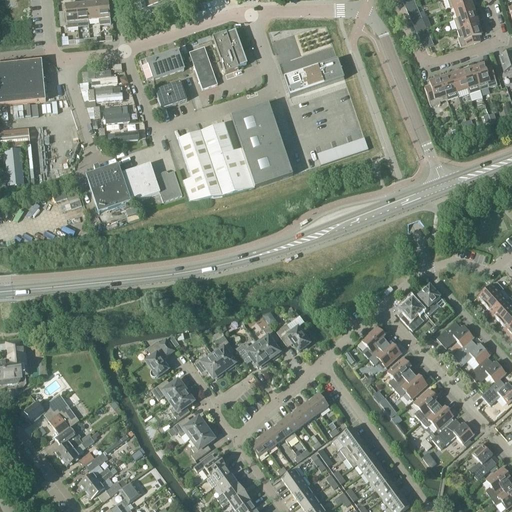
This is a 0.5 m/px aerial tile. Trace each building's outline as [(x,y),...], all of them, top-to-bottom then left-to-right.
[(471,0),(470,1),(469,0),(446,0),(450,10),(454,9),(474,2),(472,0),(471,0)] [(97,3),(99,20),(99,26),(111,25),(110,19),(108,2),(97,3)] [(474,2),(454,9),(457,19),(474,14),(472,6),(474,5),(474,2)] [(97,3),(88,4),(86,4),(88,22),(99,20),(97,3)] [(86,4),(79,5),(75,5),(77,19),(78,29),(89,28),(88,22),(86,4)] [(408,13),(417,9),(415,4),(405,8),(408,13)] [(65,13),(59,14),(60,28),(67,27),(68,29),(78,29),(77,19),(75,5),(65,6),(65,13)] [(417,9),(408,13),(410,19),(420,14),(417,9)] [(477,22),(474,14),(454,21),(457,32),(465,29),(481,24),(480,21),(477,22)] [(465,29),(457,32),(460,39),(458,40),(461,49),(481,43),(479,37),(482,36),(479,28),(481,27),(481,24),(465,29)] [(417,34),(427,30),(424,25),(414,29),(417,34)] [(429,35),(427,30),(417,34),(419,40),(429,35)] [(212,39),(221,63),(222,63),(223,67),(222,67),(225,75),(239,70),(238,68),(246,65),(245,60),(246,59),(244,54),(243,55),(242,51),(244,47),(239,44),(235,33),(226,36),(226,34),(212,39)] [(434,46),(431,40),(422,45),(424,50),(434,46)] [(204,46),(187,51),(201,94),(218,88),(204,46)] [(153,82),(184,71),(178,52),(155,60),(154,58),(140,63),(147,83),(153,81),(153,82)] [(511,70),(511,54),(497,58),(502,73),(511,70)] [(283,79),(290,98),(344,80),(338,60),(283,79)] [(42,62),(0,65),(0,106),(46,102),(42,62)] [(475,66),(472,67),(481,92),(498,86),(491,67),(485,69),(485,66),(476,69),(475,66)] [(471,70),(462,73),(468,90),(469,89),(471,95),(481,92),(472,67),(470,68),(471,70)] [(90,81),(90,87),(117,85),(117,77),(111,78),(110,72),(95,73),(95,69),(87,70),(88,73),(88,80),(89,81),(90,81)] [(451,74),(457,93),(468,90),(462,73),(454,76),(453,73),(451,74)] [(449,77),(441,80),(447,101),(448,102),(458,98),(457,93),(451,74),(448,75),(449,77)] [(425,89),(431,108),(441,105),(440,103),(447,101),(441,80),(432,83),(432,80),(430,80),(429,81),(430,87),(425,89)] [(155,92),(161,111),(187,102),(180,83),(155,92)] [(113,88),(95,90),(96,105),(123,102),(123,94),(113,95),(113,88)] [(272,115),(269,105),(231,118),(255,189),(293,176),(286,155),(282,156),(278,144),(282,143),(275,124),(274,125),(270,115),(272,115)] [(511,115),(509,106),(503,108),(506,118),(511,115)] [(122,108),(104,110),(106,125),(130,123),(129,115),(123,116),(122,108)] [(234,154),(225,126),(201,134),(215,173),(221,189),(224,197),(254,189),(241,151),(234,154)] [(492,127),(486,129),(488,136),(494,134),(492,127)] [(28,131),(0,133),(0,149),(30,146),(28,131)] [(138,133),(108,135),(109,143),(139,141),(138,133)] [(215,173),(201,134),(178,142),(191,181),(215,173)] [(317,157),(322,170),(369,153),(365,141),(317,157)] [(20,150),(4,152),(8,187),(24,186),(20,150)] [(160,195),(163,204),(182,197),(174,174),(155,180),(150,166),(121,175),(118,166),(101,172),(99,167),(93,168),(102,193),(92,196),(98,215),(160,195)] [(215,173),(183,184),(189,203),(222,198),(224,197),(221,189),(215,173)] [(68,212),(71,211),(82,207),(76,190),(66,193),(70,205),(66,207),(68,212)] [(65,194),(54,198),(56,204),(67,200),(65,194)] [(477,299),(485,307),(502,291),(503,292),(504,291),(498,284),(494,284),(494,285),(493,285),(477,299)] [(422,302),(417,306),(422,312),(423,312),(428,318),(433,314),(433,315),(441,308),(441,309),(445,306),(439,299),(440,299),(429,287),(418,298),(422,302)] [(502,291),(485,307),(492,315),(510,299),(503,292),(502,291)] [(511,311),(511,301),(510,299),(492,315),(499,323),(511,311)] [(412,300),(400,311),(404,315),(400,319),(412,333),(418,328),(417,327),(428,318),(423,312),(422,312),(417,306),(412,300)] [(511,311),(499,323),(506,331),(511,326),(511,311)] [(270,315),(265,318),(270,326),(274,323),(274,320),(270,315)] [(434,325),(439,330),(442,327),(437,322),(434,325)] [(463,349),(471,342),(472,342),(474,340),(464,328),(461,330),(455,323),(436,340),(446,350),(456,341),(463,349)] [(268,338),(258,345),(269,361),(272,359),(273,361),(280,357),(278,355),(280,354),(273,344),(279,340),(269,327),(263,331),(268,338)] [(287,327),(277,334),(286,347),(292,343),(299,353),(310,345),(309,344),(311,342),(311,340),(310,339),(309,337),(307,337),(305,338),(298,329),(292,333),(287,327)] [(363,354),(368,360),(386,344),(382,340),(385,338),(376,328),(361,342),(367,349),(363,353),(363,354)] [(220,351),(213,356),(225,372),(228,370),(229,372),(236,368),(234,366),(236,365),(229,355),(234,351),(224,337),(215,344),(220,351)] [(174,339),(170,341),(176,349),(179,346),(174,339)] [(158,343),(148,351),(153,358),(146,362),(153,371),(152,373),(151,375),(152,377),(154,378),(156,379),(158,378),(169,370),(162,361),(175,352),(167,340),(160,345),(158,343)] [(472,359),(479,367),(487,359),(488,360),(490,357),(480,346),(477,348),(472,342),(471,342),(463,349),(453,358),(462,368),(472,359)] [(24,343),(10,344),(11,360),(8,363),(0,364),(0,389),(4,389),(4,387),(7,387),(9,388),(13,387),(14,386),(17,386),(17,388),(23,387),(26,384),(25,377),(27,377),(24,343)] [(390,348),(386,344),(368,360),(374,366),(375,366),(380,362),(386,369),(401,355),(393,346),(390,348)] [(269,361),(258,345),(251,350),(247,345),(243,347),(242,346),(236,350),(246,364),(251,360),(258,369),(260,368),(261,370),(267,365),(266,364),(269,361)] [(225,372),(213,356),(203,364),(200,360),(194,364),(202,375),(207,371),(214,380),(216,379),(217,381),(223,376),(222,375),(225,372)] [(488,377),(495,384),(495,385),(500,381),(506,375),(496,364),(493,366),(488,360),(487,359),(479,367),(469,376),(478,386),(488,377)] [(389,386),(394,392),(412,375),(408,371),(411,369),(402,360),(387,373),(393,380),(389,384),(389,386)] [(416,380),(412,375),(394,392),(400,398),(401,398),(406,394),(412,400),(427,387),(419,377),(416,380)] [(375,381),(372,376),(367,380),(371,384),(375,381)] [(165,382),(152,392),(159,402),(166,397),(170,403),(187,392),(185,389),(186,387),(182,381),(180,382),(179,381),(169,387),(165,382)] [(495,384),(481,397),(490,408),(500,398),(507,406),(511,402),(511,389),(508,385),(505,387),(500,381),(495,385),(495,384)] [(415,417),(420,423),(438,407),(434,402),(437,400),(428,391),(413,404),(419,411),(415,415),(415,417)] [(189,394),(187,392),(170,403),(174,409),(170,412),(178,422),(189,415),(185,409),(194,402),(193,401),(195,400),(190,393),(189,394)] [(319,395),(310,402),(320,415),(329,408),(319,395)] [(29,418),(33,423),(44,415),(60,436),(71,429),(79,423),(60,396),(42,409),(38,403),(37,404),(35,404),(33,405),(33,407),(25,413),(26,414),(26,416),(27,418),(29,418)] [(320,415),(310,402),(302,408),(311,421),(320,415)] [(442,411),(438,407),(420,423),(426,429),(427,429),(432,425),(438,432),(453,418),(445,409),(442,411)] [(302,428),(311,421),(302,408),(293,415),(302,428)] [(293,434),(302,428),(293,415),(284,421),(293,434)] [(399,417),(392,422),(397,428),(403,423),(399,417)] [(186,419),(173,429),(177,435),(178,434),(181,438),(187,434),(191,440),(207,429),(205,426),(207,425),(202,418),(201,420),(199,418),(190,425),(186,419)] [(456,438),(463,446),(474,436),(464,425),(461,427),(455,420),(453,422),(441,433),(437,437),(445,447),(456,438)] [(296,438),(293,434),(284,421),(275,428),(285,440),(288,445),(296,438)] [(276,447),(285,440),(275,428),(266,434),(276,447)] [(60,458),(61,460),(83,444),(79,440),(81,438),(77,433),(76,435),(71,429),(60,436),(55,440),(61,448),(55,452),(57,454),(57,456),(58,458),(60,458)] [(207,429),(191,440),(196,447),(192,449),(195,454),(192,456),(196,462),(209,452),(206,447),(215,440),(214,438),(216,437),(211,431),(209,432),(207,429)] [(337,440),(344,448),(358,438),(352,429),(337,440)] [(267,453),(276,447),(266,434),(258,441),(267,453)] [(105,452),(108,455),(130,439),(127,435),(105,452)] [(83,444),(61,460),(63,462),(63,464),(64,466),(65,466),(67,468),(80,459),(83,452),(95,443),(91,438),(83,444)] [(340,451),(347,460),(364,447),(358,438),(344,448),(340,451)] [(267,453),(258,441),(249,447),(258,460),(267,453)] [(469,473),(478,483),(491,470),(495,467),(496,466),(490,459),(493,457),(482,445),(471,455),(479,463),(469,473)] [(353,469),(357,466),(371,456),(364,447),(347,460),(353,469)] [(322,450),(318,453),(324,462),(329,459),(322,450)] [(79,462),(83,468),(94,460),(90,454),(79,462)] [(86,492),(110,473),(111,473),(108,469),(103,473),(98,467),(108,460),(104,454),(86,467),(92,475),(80,484),(82,486),(81,486),(81,488),(83,490),(84,490),(86,492)] [(201,471),(208,480),(225,467),(219,458),(215,460),(212,455),(194,468),(198,473),(201,471)] [(357,466),(363,475),(377,464),(371,456),(357,466)] [(317,459),(313,463),(317,468),(321,465),(317,459)] [(329,459),(324,462),(328,468),(333,464),(329,459)] [(363,475),(370,483),(384,473),(377,464),(363,475)] [(321,465),(317,468),(321,473),(325,470),(321,465)] [(213,489),(217,486),(231,476),(232,478),(237,474),(235,471),(230,475),(225,467),(208,480),(207,480),(213,489)] [(486,493),(491,500),(510,486),(507,481),(510,479),(502,469),(486,481),(491,488),(486,491),(486,493)] [(296,470),(281,480),(288,489),(302,479),(296,470)] [(338,471),(333,474),(337,480),(342,477),(338,471)] [(110,473),(86,492),(87,494),(87,496),(89,498),(90,498),(92,500),(97,496),(102,504),(119,492),(126,487),(122,482),(117,485),(116,484),(112,487),(108,481),(113,477),(110,473)] [(370,483),(376,492),(390,482),(384,473),(370,483)] [(217,486),(223,495),(238,485),(232,478),(231,476),(217,486)] [(330,476),(326,480),(330,485),(334,482),(330,476)] [(342,477),(337,480),(341,485),(346,482),(342,477)] [(294,498),(308,488),(302,479),(288,489),(294,498)] [(334,482),(330,485),(334,490),(338,487),(334,482)] [(376,492),(382,501),(396,490),(390,482),(376,492)] [(132,483),(126,487),(119,492),(128,505),(141,496),(132,483)] [(223,495),(230,504),(244,493),(245,495),(250,492),(248,488),(243,492),(238,485),(223,495)] [(507,510),(511,506),(511,488),(510,486),(491,500),(495,506),(497,507),(502,503),(507,510)] [(300,507),(315,496),(308,488),(294,498),(300,507)] [(351,489),(346,492),(350,497),(355,494),(351,489)] [(382,501),(389,509),(403,499),(396,490),(382,501)] [(230,504),(235,511),(237,511),(250,503),(251,502),(245,495),(244,493),(230,504)] [(344,494),(339,498),(343,503),(347,500),(344,494)] [(355,494),(350,497),(354,503),(359,499),(355,494)] [(304,511),(311,511),(321,505),(315,496),(300,507),(304,511)] [(384,511),(404,511),(409,508),(403,499),(389,509),(385,511),(384,511)] [(347,500),(343,503),(347,508),(351,505),(347,500)] [(109,511),(130,511),(131,511),(123,502),(109,511)] [(255,511),(257,511),(258,511),(263,509),(260,506),(255,510),(250,503),(237,511),(255,511)]
